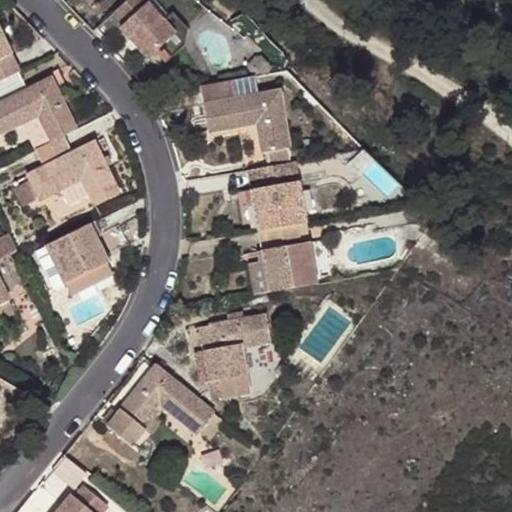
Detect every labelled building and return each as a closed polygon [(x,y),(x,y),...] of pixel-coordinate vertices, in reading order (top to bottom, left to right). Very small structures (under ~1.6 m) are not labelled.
[(142,0),(138,0),(116,18),(126,30),(122,33),(148,66),(177,43),(142,0)] [(0,84),(24,73),(0,29),(0,84)] [(56,144),(66,139),(81,132),(52,78),(33,88),(24,73),(0,84),(0,97),(3,103),(0,104),(0,133),(1,135),(27,123),(42,151),(56,144)] [(292,165),(280,100),(238,107),(238,101),(235,87),(201,91),(203,107),(208,139),(255,133),(261,170),(292,165)] [(42,151),(39,153),(49,170),(33,179),(43,204),(87,183),(101,206),(123,195),(98,145),(76,157),(66,139),(56,144),(42,151)] [(292,165),(261,170),(262,175),(279,172),(293,169),(292,165)] [(293,169),(279,172),(284,194),(298,192),(295,169),(293,169)] [(284,194),(279,172),(262,175),(250,177),(261,239),(289,235),(304,232),(305,232),(298,192),(284,194)] [(422,221),(412,235),(421,242),(432,228),(422,221)] [(109,260),(93,224),(48,246),(65,280),(109,260)] [(23,263),(21,260),(8,231),(0,235),(0,321),(19,313),(2,274),(23,263)] [(289,235),(293,257),(308,255),(304,232),(289,235)] [(293,257),(289,235),(261,239),(263,254),(250,257),(252,274),(243,275),(247,305),(271,302),(273,301),(314,295),(308,255),(293,257)] [(109,260),(65,280),(75,300),(118,279),(109,260)] [(200,398),(216,396),(221,415),(227,413),(247,409),(241,364),(271,358),(266,326),(208,335),(211,364),(196,367),(192,368),(197,399),(200,398)] [(161,396),(155,388),(151,392),(94,436),(115,465),(132,452),(135,457),(150,446),(145,440),(154,434),(179,465),(181,464),(191,476),(210,462),(200,449),(202,447),(161,396)] [(221,415),(216,396),(200,398),(203,418),(221,415)] [(100,511),(78,493),(69,505),(65,502),(56,511),(100,511)]
